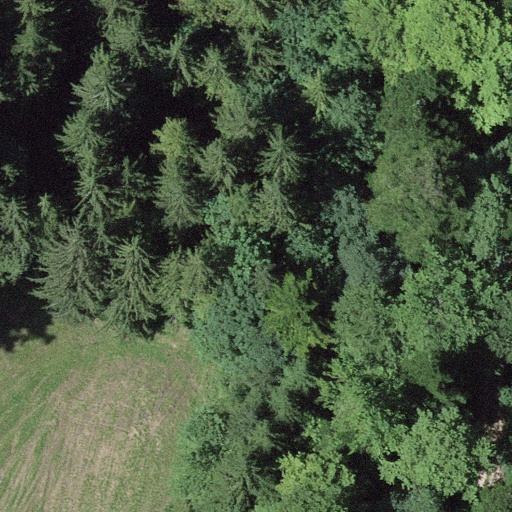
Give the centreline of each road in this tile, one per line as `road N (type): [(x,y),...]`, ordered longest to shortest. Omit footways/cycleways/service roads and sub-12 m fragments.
road 1 (track): [(406,0),(362,402),(326,511)]
road 2 (track): [(511,277),(489,511)]
